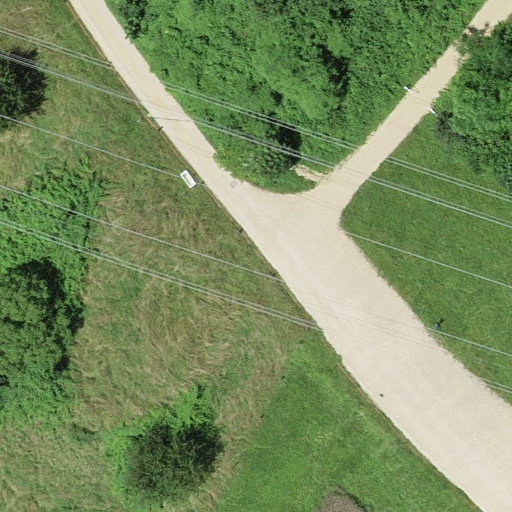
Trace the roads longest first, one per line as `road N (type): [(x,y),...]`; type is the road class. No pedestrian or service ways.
road 1 (track): [(505,511),(276,241),(101,0)]
road 2 (track): [(276,241),(362,165),(511,0)]
